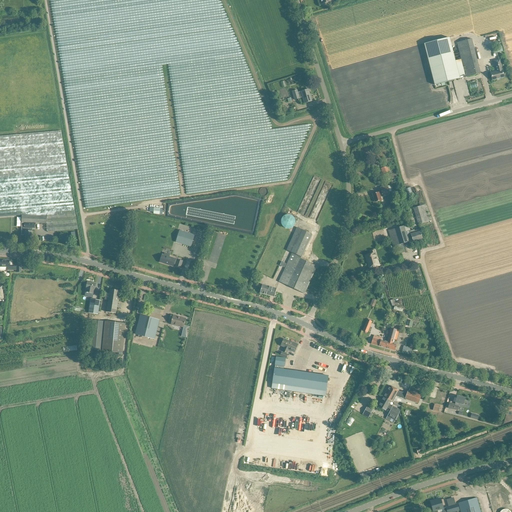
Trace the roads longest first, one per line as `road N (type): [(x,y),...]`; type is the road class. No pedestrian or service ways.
road 1 (tertiary): [(0,252),(78,259),(306,325)]
road 2 (tertiary): [(511,391),(367,353),(306,325)]
road 3 (unclassified): [(310,317),(346,223),(340,143)]
road 4 (unclassified): [(340,143),(511,95)]
road 5 (tertiary): [(511,462),(352,511)]
road 6 (unclassified): [(340,143),(295,0)]
